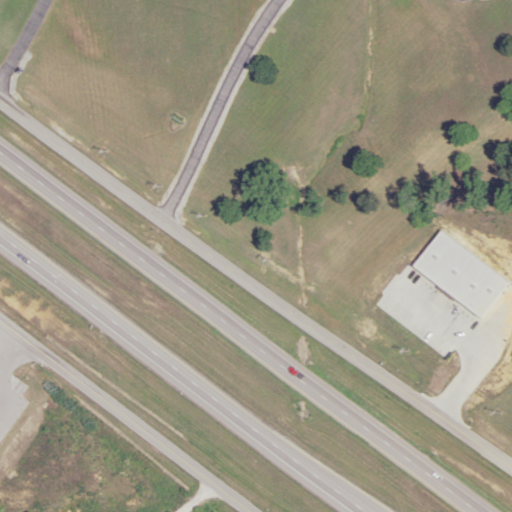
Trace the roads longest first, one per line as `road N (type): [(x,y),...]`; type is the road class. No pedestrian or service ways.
road 1 (residential): [(0,106),(511,472)]
road 2 (trunk): [(469,511),(0,155)]
road 3 (trunk): [(0,238),(364,511)]
road 4 (residential): [(0,321),(247,511)]
